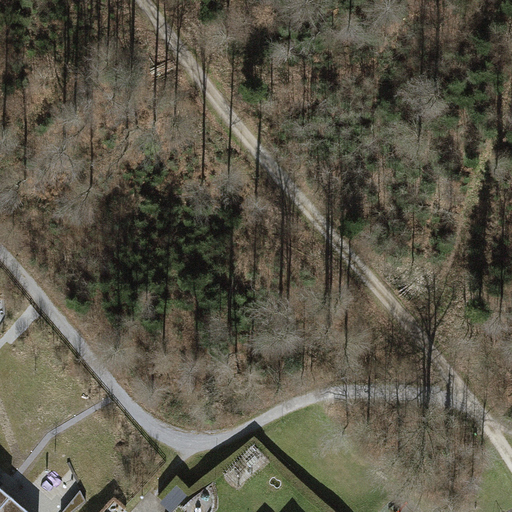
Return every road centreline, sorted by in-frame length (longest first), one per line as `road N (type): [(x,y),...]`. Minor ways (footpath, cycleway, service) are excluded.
road 1 (track): [(140,0),(492,431)]
road 2 (track): [(0,259),(119,401),(185,444),(233,432),(302,396),(352,385),(456,386)]
